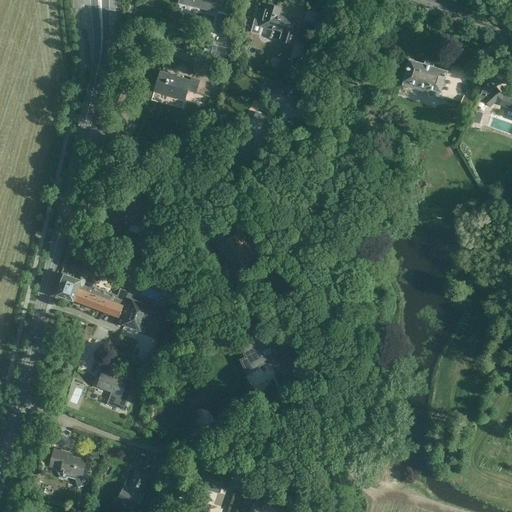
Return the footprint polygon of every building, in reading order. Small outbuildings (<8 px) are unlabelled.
[(178,0),(178,3),(213,11),(215,5),(219,6),(220,0),(178,0)] [(292,44),(298,22),(278,16),(281,8),(266,4),(264,11),(257,9),(250,32),(259,34),(261,26),(275,30),(273,38),(292,44)] [(179,11),(195,14),(196,7),(180,5),(179,11)] [(299,25),(297,35),(305,36),(306,26),(299,25)] [(401,86),(438,97),(440,93),(447,72),(433,68),(434,63),(425,61),(424,65),(409,60),(401,86)] [(154,92),(185,102),(188,91),(196,94),(200,81),(191,78),(190,81),(160,71),(154,92)] [(511,99),(504,97),(496,88),(494,89),(487,80),(478,99),(482,101),(489,108),(495,102),(498,105),(511,109),(511,99)] [(460,104),(472,110),(477,102),(464,96),(460,104)] [(229,160),(240,167),(257,139),(252,135),(262,118),(251,112),(241,130),(243,132),(229,155),(231,156),(229,160)] [(117,218),(130,220),(131,221),(130,225),(141,227),(150,187),(146,186),(148,180),(136,177),(135,183),(134,183),(128,209),(119,207),(117,218)] [(226,222),(214,228),(229,252),(233,249),(241,263),(255,255),(241,232),(235,236),(226,222)] [(86,280),(89,272),(84,270),(80,281),(73,278),(75,273),(67,270),(65,275),(64,275),(61,283),(62,284),(57,295),(74,301),(74,300),(73,300),(80,284),(84,286),(86,280)] [(86,280),(84,286),(80,284),(73,300),(74,300),(74,301),(119,318),(123,307),(129,292),(120,289),(119,290),(118,290),(118,291),(119,292),(117,296),(93,286),(95,281),(93,280),(95,274),(89,272),(86,280)] [(130,290),(129,292),(123,307),(129,310),(124,324),(134,328),(134,329),(138,330),(139,329),(140,330),(142,324),(145,324),(148,316),(145,316),(149,307),(148,306),(149,304),(141,301),(140,303),(133,301),(136,292),(130,290)] [(81,340),(88,342),(93,328),(86,326),(81,340)] [(263,338),(263,337),(242,347),(253,371),(265,363),(264,362),(263,360),(266,358),(266,359),(269,361),(268,362),(281,373),(291,357),(270,345),(265,347),(261,339),(263,338)] [(97,386),(121,395),(127,380),(103,370),(97,386)] [(146,376),(152,378),(154,372),(149,370),(146,376)] [(62,474),(62,476),(63,477),(64,478),(66,478),(68,476),(76,478),(79,487),(86,484),(87,484),(88,481),(88,479),(88,478),(87,477),(85,476),(82,475),(86,460),(72,457),(67,455),(68,453),(55,450),(50,466),(62,469),(62,472),(61,474),(62,474)] [(148,477),(142,474),(136,471),(128,486),(125,485),(117,502),(136,511),(144,495),(141,494),(148,477)] [(283,511),(284,511),(256,501),(252,510),(244,507),(242,511),(283,511)] [(219,511),(220,509),(201,503),(198,511),(219,511)]
